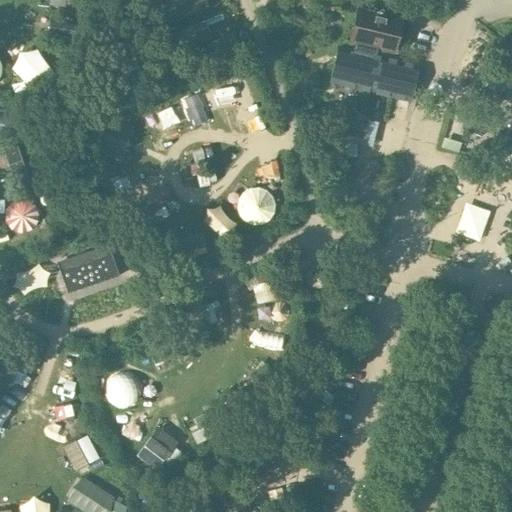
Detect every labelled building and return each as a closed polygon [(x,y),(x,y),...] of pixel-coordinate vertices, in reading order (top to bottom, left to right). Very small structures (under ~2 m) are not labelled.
[(157,0),(165,21),(204,7),(201,0),(157,0)] [(339,49),(331,84),(408,103),(417,68),(375,57),(377,49),(392,52),(400,20),(359,10),(351,42),(355,43),(353,52),(339,49)] [(42,16),(37,40),(66,46),(71,22),(42,16)] [(38,51),(19,58),(27,79),(46,72),(38,51)] [(255,87),(245,90),(250,106),(260,103),(255,87)] [(8,108),(0,109),(0,127),(11,126),(8,108)] [(511,117),(510,117),(500,159),(511,161),(511,117)] [(107,125),(103,150),(119,153),(123,128),(107,125)] [(15,141),(1,145),(12,183),(27,178),(15,141)] [(240,188),(238,222),(270,224),(272,190),(240,188)] [(1,229),(31,231),(34,199),(3,197),(1,229)] [(464,202),(455,233),(480,240),(489,209),(464,202)] [(203,235),(181,236),(182,254),(204,253),(203,235)] [(57,265),(67,294),(117,277),(107,249),(57,265)] [(266,330),(286,329),(285,312),(265,313),(266,330)] [(101,382),(117,407),(141,392),(125,367),(101,382)] [(62,446),(73,470),(98,457),(86,434),(62,446)] [(151,436),(135,453),(156,474),(172,456),(151,436)] [(83,480),(72,500),(96,511),(120,511),(126,502),(83,480)] [(189,511),(218,511),(222,503),(196,494),(189,511)]
